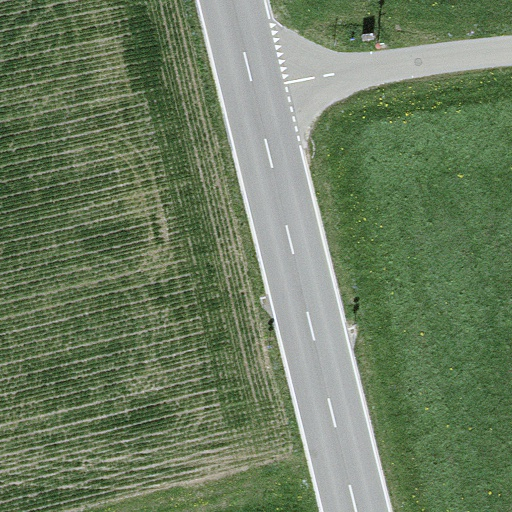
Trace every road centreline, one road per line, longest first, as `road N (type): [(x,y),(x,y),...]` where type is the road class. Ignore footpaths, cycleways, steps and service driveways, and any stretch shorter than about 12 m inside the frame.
road 1 (secondary): [(250,85),(353,511)]
road 2 (unclassified): [(250,85),(511,54)]
